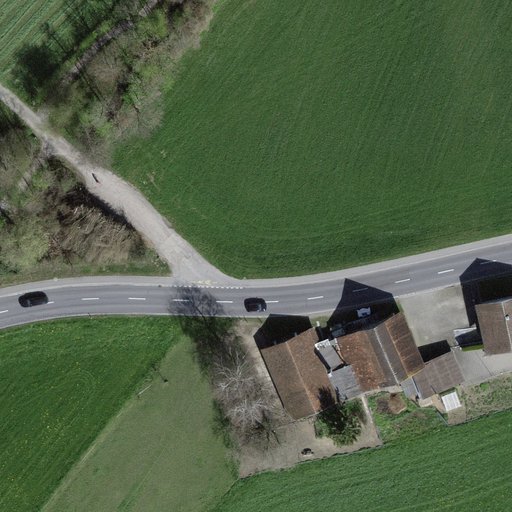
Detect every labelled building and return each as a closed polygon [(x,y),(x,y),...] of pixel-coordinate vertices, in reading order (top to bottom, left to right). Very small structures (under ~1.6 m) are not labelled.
[(511,298),(481,305),(482,309),(476,310),(479,328),(485,327),(489,343),(511,338),(511,298)] [(341,394),(342,397),(393,313),(319,344),(341,394)] [(416,366),(393,313),(342,397),(416,366)] [(297,412),(341,394),(319,344),(312,329),(269,347),(297,412)] [(459,371),(451,352),(424,363),(434,387),(440,385),(442,388),(461,380),(457,372),(459,371)] [(421,387),(415,373),(401,379),(407,393),(421,387)]
